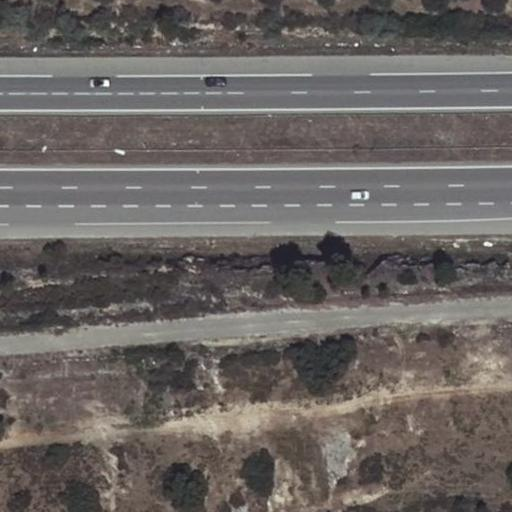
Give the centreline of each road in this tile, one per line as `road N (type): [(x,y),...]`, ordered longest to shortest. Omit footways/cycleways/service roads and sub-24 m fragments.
road 1 (track): [(0,448),(219,415),(511,387)]
road 2 (unclassified): [(0,344),(511,304)]
road 3 (motorway): [(0,219),(511,199)]
road 4 (motorway): [(511,89),(0,91)]
road 5 (motorway): [(0,183),(511,183)]
